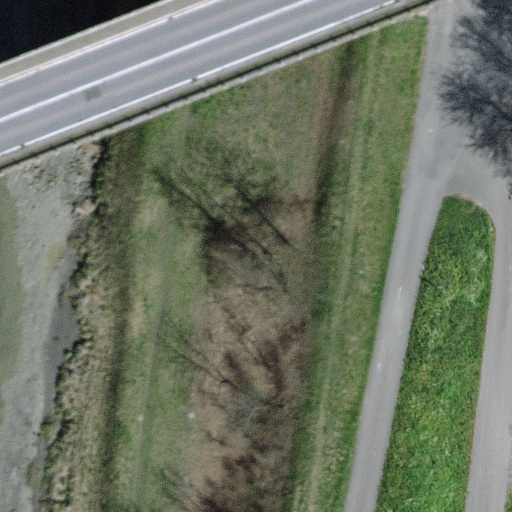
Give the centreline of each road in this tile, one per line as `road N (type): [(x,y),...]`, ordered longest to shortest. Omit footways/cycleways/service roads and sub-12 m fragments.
road 1 (unclassified): [(448,41),(372,511)]
road 2 (primary): [(308,0),(0,120)]
